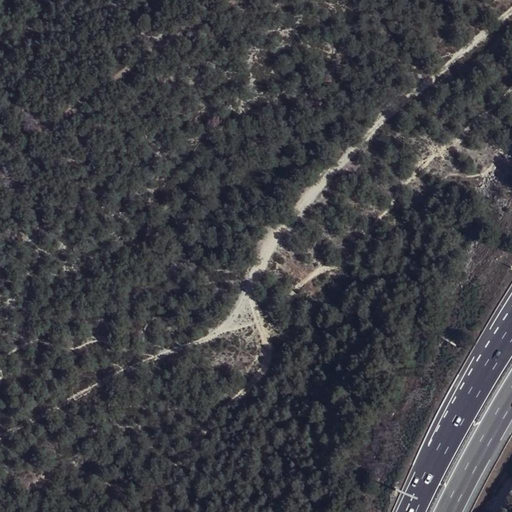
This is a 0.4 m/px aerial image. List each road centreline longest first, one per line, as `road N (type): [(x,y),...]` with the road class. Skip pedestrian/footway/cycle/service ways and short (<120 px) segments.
road 1 (track): [(511,83),(418,171),(354,247),(310,320),(154,493),(126,511)]
road 2 (motorway): [(511,330),(411,511)]
road 3 (motorway): [(449,511),(511,406)]
